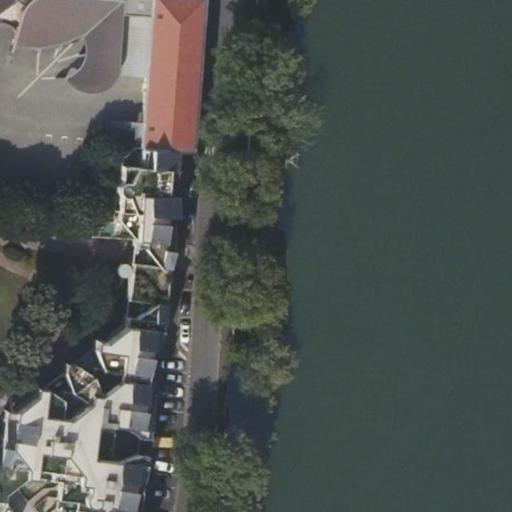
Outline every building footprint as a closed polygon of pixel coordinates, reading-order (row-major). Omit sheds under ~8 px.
[(197,0),(200,0),(0,0),(0,10),(13,2),(22,8),(19,15),(13,47),(22,49),(35,50),(47,49),(59,45),(70,41),(79,38),(83,46),(82,58),(78,69),(71,76),(63,80),(71,89),(81,95),(96,95),(107,89),(113,77),(118,18),(122,18),(144,20),(145,0),(197,0)] [(145,0),(144,20),(139,80),(134,151),(158,156),(175,158),(189,159),(200,0),(197,0),(145,0)] [(144,20),(122,18),(118,76),(139,80),(144,20)] [(173,176),(175,158),(158,156),(134,151),(131,151),(117,162),(110,220),(90,219),(87,235),(133,238),(132,244),(160,248),(165,177),(173,176)] [(156,263),(130,260),(126,299),(152,301),(156,263)] [(124,511),(140,399),(132,390),(141,383),(147,339),(150,317),(127,314),(126,322),(105,339),(94,338),(93,348),(71,364),(63,363),(62,372),(42,387),(34,387),(33,395),(29,458),(7,456),(5,474),(13,483),(22,476),(57,479),(54,506),(58,511),(124,511)] [(29,458),(33,395),(12,410),(7,456),(29,458)] [(0,511),(12,511),(3,500),(3,491),(0,490),(0,511)]
